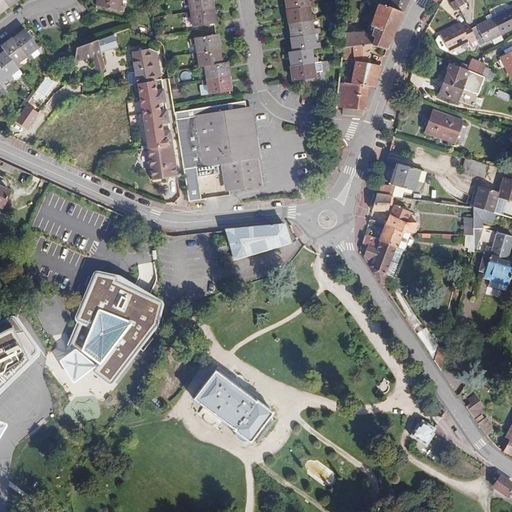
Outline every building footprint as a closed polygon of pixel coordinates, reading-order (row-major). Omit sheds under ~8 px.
[(3,0),(0,0),(0,13),(9,6),(3,0)] [(120,7),(121,0),(98,0),(97,5),(123,12),(124,8),(120,7)] [(191,12),(214,8),(212,0),(184,0),(185,3),(190,2),(191,12)] [(310,6),(314,5),(313,1),(309,2),(308,0),(285,0),(287,9),(310,6)] [(392,38),(409,0),(390,0),(391,1),(388,7),(386,6),(387,0),(380,0),(379,5),(372,26),(371,29),(375,30),(374,32),(376,38),(373,45),(387,49),(392,38)] [(461,0),(457,0),(452,3),(455,8),(459,6),(464,4),(461,0)] [(368,25),(372,26),(379,5),(375,3),(368,25)] [(311,15),(310,6),(287,9),(289,23),(312,20),(316,19),(315,15),(311,15)] [(191,12),(186,13),(187,16),(192,16),(193,26),(216,22),(214,8),(191,12)] [(511,8),(493,18),(501,35),(511,29),(511,8)] [(493,18),(488,20),(470,29),(479,46),(492,39),(501,35),(493,18)] [(312,20),(289,23),(292,37),(314,34),(318,33),(317,29),(313,30),(312,20)] [(473,50),(479,47),(479,46),(470,29),(468,24),(463,27),(462,25),(441,35),(449,51),(469,42),(473,50)] [(25,29),(13,38),(27,56),(29,59),(33,56),(31,53),(38,47),(25,29)] [(354,45),(370,45),(371,33),(344,33),(343,43),(343,46),(351,45),(354,45)] [(314,34),(292,37),(294,50),(312,48),(320,46),(320,42),(316,43),(314,34)] [(98,39),(101,51),(114,47),(111,35),(98,39)] [(198,52),(220,49),(218,35),(192,39),(192,43),(197,42),(198,52)] [(447,52),(449,51),(441,35),(439,36),(436,40),(440,48),(447,52)] [(495,44),(503,40),(501,35),(492,39),(495,44)] [(1,46),(5,51),(17,68),(22,65),(19,62),(27,56),(13,38),(1,46)] [(76,60),(101,53),(101,51),(98,39),(76,47),(74,58),(76,60)] [(374,87),(381,66),(370,63),(370,45),(354,45),(354,58),(356,58),(353,81),(345,80),(345,82),(340,81),(338,107),(343,107),(363,109),(366,109),(368,86),(374,87)] [(351,57),(351,45),(343,46),(342,58),(351,57)] [(41,50),(38,47),(31,53),(33,56),(35,57),(41,53),(40,52),(41,50)] [(133,51),(137,80),(163,76),(160,53),(149,48),(133,51)] [(312,48),(294,50),(289,51),(292,66),(314,62),(317,62),(316,57),(313,58),(312,48)] [(199,56),(200,66),(222,63),(220,49),(198,52),(194,53),(195,56),(199,56)] [(5,51),(0,54),(0,67),(7,76),(10,80),(12,78),(10,74),(17,68),(5,51)] [(511,51),(506,55),(501,57),(511,78),(511,77),(511,51)] [(468,71),(475,74),(475,73),(480,63),(472,60),(467,70),(468,71)] [(207,80),(230,76),(227,62),(222,63),(200,66),(201,70),(206,70),(207,80)] [(315,72),(314,62),(292,66),(294,80),(319,76),(319,72),(315,72)] [(480,63),(475,73),(490,79),(492,73),(490,72),(490,69),(485,67),(486,65),(480,63)] [(467,70),(450,64),(439,95),(457,101),(459,97),(461,98),(464,90),(462,89),(468,71),(467,70)] [(146,133),(147,146),(172,142),(163,76),(137,80),(141,107),(142,107),(145,128),(146,133)] [(232,90),(230,76),(207,80),(203,80),(204,85),(208,84),(210,94),(232,90)] [(203,95),(210,94),(208,84),(204,85),(201,85),(203,95)] [(181,152),(189,202),(192,201),(191,196),(201,195),(198,177),(219,174),(217,163),(221,163),(224,162),(228,187),(259,182),(255,158),(247,107),(246,101),(174,112),(181,152)] [(12,122),(24,131),(37,115),(25,105),(12,122)] [(255,158),(259,157),(261,157),(253,106),(247,107),(255,158)] [(362,116),(363,109),(343,107),(343,113),(362,116)] [(454,143),(462,122),(434,112),(425,132),(454,143)] [(172,142),(147,146),(152,179),(178,176),(174,157),(172,142)] [(224,162),(221,163),(226,191),(263,185),(259,157),(255,158),(259,182),(228,187),(224,162)] [(486,180),(490,167),(465,159),(461,171),(486,180)] [(395,186),(405,189),(414,191),(418,179),(423,181),(426,172),(397,164),(390,185),(395,186)] [(497,194),(495,199),(511,204),(511,181),(501,178),(498,188),(497,194)] [(377,194),(393,196),(395,186),(390,185),(390,186),(380,184),(377,194)] [(11,191),(0,185),(0,206),(3,208),(11,191)] [(393,196),(403,198),(405,189),(395,186),(393,196)] [(490,215),(491,212),(495,199),(497,194),(494,193),(478,188),(476,194),(471,209),(475,210),(490,215)] [(392,199),(393,196),(377,194),(373,193),(370,204),(374,206),(372,211),(388,210),(390,198),(392,199)] [(37,196),(25,233),(37,237),(39,231),(53,236),(50,245),(69,252),(78,224),(90,228),(95,212),(49,196),(48,200),(37,196)] [(385,227),(398,230),(416,232),(419,223),(415,222),(415,220),(414,219),(414,213),(414,205),(402,202),(400,207),(394,205),(386,225),(385,227)] [(475,239),(475,219),(467,220),(466,238),(475,239)] [(285,223),(225,229),(226,231),(234,259),(291,242),(285,223)] [(379,240),(394,245),(395,242),(398,244),(399,238),(396,237),(398,230),(385,227),(379,240)] [(485,253),(480,271),(492,274),(488,287),(506,292),(511,271),(511,260),(507,260),(511,242),(511,237),(498,233),(491,254),(485,253)] [(376,249),(379,240),(364,235),(362,243),(368,246),(376,249)] [(363,258),(381,283),(394,245),(379,240),(376,249),(368,246),(363,258)] [(38,245),(32,257),(40,261),(46,249),(38,245)] [(73,325),(64,347),(94,367),(88,376),(105,388),(155,328),(160,304),(115,277),(91,273),(70,319),(73,325)] [(0,392),(28,360),(8,329),(0,332),(0,392)] [(435,362),(441,371),(446,354),(437,351),(435,362)] [(92,367),(70,352),(55,362),(69,385),(92,367)] [(255,401),(215,370),(194,398),(234,428),(233,430),(236,432),(239,439),(242,441),(248,441),(251,443),(273,413),(270,411),(271,407),(267,402),(263,401),(259,402),(257,400),(255,401)] [(471,404),(466,407),(479,426),(486,436),(492,431),(488,428),(490,426),(485,419),(483,420),(480,415),(482,412),(481,410),(484,407),(476,396),(469,400),(471,404)] [(433,432),(436,428),(423,421),(420,425),(418,424),(411,436),(427,446),(435,434),(433,432)] [(511,483),(501,476),(494,487),(508,496),(510,495),(511,496),(511,483)]
